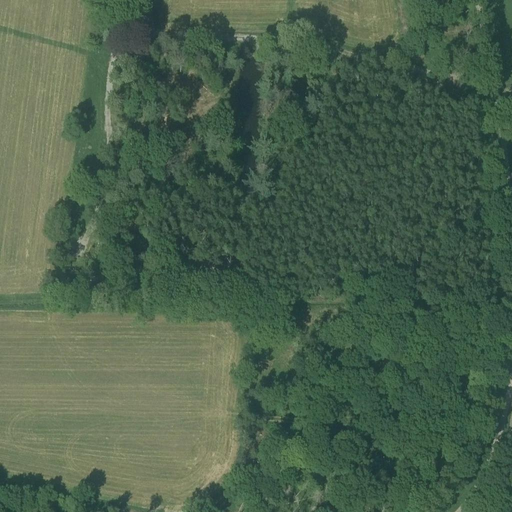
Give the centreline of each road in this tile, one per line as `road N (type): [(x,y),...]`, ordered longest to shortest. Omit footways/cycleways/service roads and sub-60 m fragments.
road 1 (unclassified): [(125,39),(400,58),(476,76),(491,71),(474,0)]
road 2 (track): [(511,217),(491,71)]
road 3 (unclassified): [(460,511),(485,480),(511,394)]
